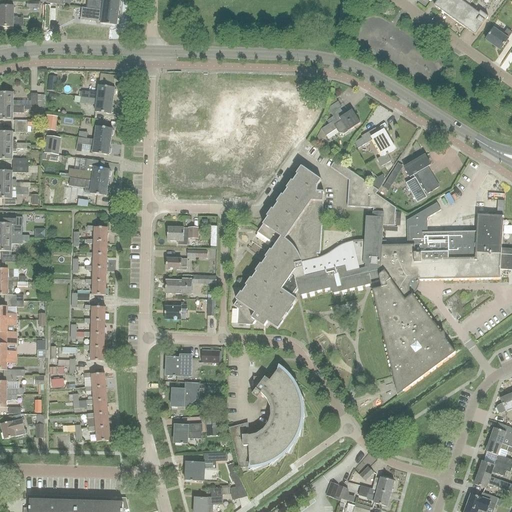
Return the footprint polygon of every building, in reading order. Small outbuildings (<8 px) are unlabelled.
[(118,13),(119,7),(121,7),(121,2),(120,2),(120,0),(119,0),(103,0),(103,2),(87,0),(87,8),(118,13)] [(438,0),(434,6),(475,36),(488,18),(480,12),(478,14),(468,7),(472,0),(438,0)] [(23,27),(23,19),(13,18),(14,7),(0,7),(0,27),(13,28),(13,27),(23,27)] [(82,8),(80,19),(96,21),(96,24),(117,27),(117,25),(118,25),(119,20),(118,20),(118,13),(87,8),(82,8)] [(507,39),(511,33),(507,30),(503,35),(494,29),(485,40),(500,51),(508,39),(507,39)] [(57,85),(48,84),(47,91),(56,92),(57,85)] [(98,86),(97,93),(81,91),(80,97),(113,102),(115,89),(98,86)] [(174,131),(173,186),(195,187),(197,116),(196,116),(196,112),(293,115),(294,92),(225,90),(225,89),(185,88),(185,104),(179,104),(179,116),(174,116),(173,131),(174,131)] [(30,102),(13,102),(13,94),(0,93),(0,107),(16,107),(16,105),(23,105),(23,110),(24,110),(31,110),(31,108),(45,108),(45,96),(38,95),(38,94),(31,94),(30,102)] [(111,115),(113,102),(80,97),(79,104),(96,106),(95,113),(111,115)] [(344,134),(348,132),(360,124),(351,111),(344,116),(339,109),(341,108),(338,102),(330,108),(328,111),(333,117),(327,121),(329,124),(322,129),(326,136),(336,130),(338,134),(344,134)] [(0,120),(13,121),(13,114),(24,114),(24,110),(23,110),(23,105),(16,105),(16,107),(0,107),(0,120)] [(49,114),(47,129),(59,130),(61,116),(49,114)] [(95,141),(111,143),(112,130),(97,127),(95,140),(95,141)] [(372,141),(382,157),(377,160),(381,167),(391,161),(387,155),(395,150),(384,131),(378,134),(375,129),(361,137),(362,139),(354,143),(358,149),(372,141)] [(16,141),(13,141),(13,133),(0,133),(0,146),(16,147),(16,144),(16,141)] [(45,154),(58,156),(60,139),(47,137),(45,154)] [(77,145),(94,147),(93,153),(109,155),(111,143),(95,141),(95,140),(87,139),(86,140),(78,138),(77,145)] [(23,144),(16,144),(16,147),(0,146),(0,160),(12,160),(12,152),(16,152),(16,150),(23,150),(23,144)] [(424,156),(404,168),(410,178),(410,177),(411,176),(412,177),(413,176),(414,179),(405,184),(417,204),(426,198),(423,193),(426,192),(427,194),(430,192),(431,193),(432,193),(432,192),(438,188),(427,168),(430,166),(424,156)] [(476,232),(427,233),(426,219),(440,211),(436,204),(406,221),(407,246),(381,246),(383,226),(394,227),(395,208),(375,194),(378,191),(335,161),(330,168),(348,181),(347,207),(373,209),(372,218),(366,217),(364,241),(362,241),(359,241),(357,242),(354,242),(352,242),(350,243),(345,244),(341,246),(339,248),(337,249),(329,254),(327,256),(325,257),(322,258),(320,258),(318,259),(317,254),(320,254),(323,193),(317,192),(317,187),(321,181),(302,168),(256,234),(275,246),(233,306),(238,310),(237,324),(236,324),(236,325),(253,326),(253,325),(255,322),(264,328),(267,323),(276,329),(297,300),(292,298),(298,290),(299,297),(330,289),(332,295),(371,285),(371,281),(379,279),(381,288),(372,291),(397,397),(455,354),(411,296),(418,281),(499,280),(499,271),(500,269),(511,270),(511,249),(501,249),(503,217),(477,215),(476,232)] [(66,178),(70,178),(108,184),(109,177),(110,177),(111,172),(110,172),(110,170),(96,168),(94,168),(86,167),(85,171),(69,169),(68,175),(66,174),(66,178)] [(0,186),(16,186),(16,184),(16,181),(12,181),(12,172),(0,172),(0,186)] [(392,186),(398,176),(392,172),(386,183),(392,186)] [(108,184),(70,178),(69,187),(86,189),(86,187),(91,188),(90,194),(106,197),(106,195),(108,195),(109,190),(107,190),(108,184)] [(0,199),(3,199),(3,205),(16,206),(16,200),(12,200),(12,192),(16,192),(16,189),(22,189),(23,184),(16,184),(16,186),(0,186),(0,199)] [(501,213),(507,214),(507,198),(488,197),(488,207),(501,207),(501,213)] [(11,230),(12,225),(15,225),(15,218),(3,218),(3,225),(0,224),(0,238),(15,239),(16,236),(22,236),(22,231),(11,230)] [(94,242),(107,242),(108,229),(94,229),(94,228),(87,227),(87,231),(95,232),(94,241),(94,242)] [(184,238),(188,238),(188,239),(198,240),(199,229),(188,228),(188,229),(184,229),(168,228),(167,242),(184,242),(184,238)] [(0,238),(0,251),(2,252),(2,263),(16,263),(16,256),(11,256),(11,252),(11,245),(23,245),(23,241),(29,241),(29,236),(22,236),(16,236),(15,239),(0,238)] [(94,242),(94,241),(87,240),(87,245),(94,245),(94,254),(94,255),(107,256),(107,242),(94,242)] [(94,255),(94,254),(87,254),(86,258),(94,258),(93,268),(93,269),(106,269),(107,256),(94,255)] [(187,268),(187,260),(167,260),(166,270),(181,271),(181,268),(187,268)] [(18,283),(18,278),(13,278),(13,270),(19,270),(19,263),(16,263),(2,263),(1,270),(0,269),(0,282),(13,283),(18,283)] [(93,269),(93,268),(86,267),(86,272),(93,272),(93,281),(93,282),(106,283),(106,269),(93,269)] [(216,285),(216,277),(193,276),(193,284),(216,285)] [(191,295),(191,287),(191,280),(183,280),(183,282),(166,282),(166,294),(191,295)] [(93,282),(93,281),(86,281),(86,285),(93,285),(93,296),(106,296),(106,283),(93,282)] [(13,295),(13,283),(0,282),(0,295),(4,295),(4,301),(23,302),(23,295),(13,295)] [(77,294),(72,294),(72,302),(77,302),(89,302),(89,295),(77,294)] [(207,317),(215,317),(215,300),(207,300),(207,317)] [(8,307),(17,307),(23,307),(23,302),(4,301),(4,307),(0,307),(0,320),(17,320),(17,315),(8,314),(8,307)] [(92,321),(105,322),(105,308),(92,308),(92,307),(85,306),(85,311),(92,311),(92,320),(92,321)] [(172,306),(172,308),(165,307),(165,320),(181,321),(181,314),(186,314),(187,306),(172,306)] [(17,333),(7,333),(7,326),(17,326),(17,320),(0,320),(0,339),(17,339),(17,333)] [(91,335),(104,335),(105,322),(92,321),(92,320),(85,320),(84,324),(92,324),(91,334),(91,335)] [(91,338),(91,347),(91,348),(104,349),(104,335),(91,335),(91,334),(84,333),(84,338),(91,338)] [(0,357),(15,358),(15,352),(7,352),(7,345),(17,345),(17,339),(0,339),(0,357)] [(91,348),(91,347),(84,347),(84,351),(91,351),(91,362),(103,362),(104,349),(91,348)] [(203,364),(219,365),(219,353),(203,352),(203,364)] [(176,377),(180,377),(190,377),(191,356),(180,356),(180,359),(176,359),(176,358),(174,358),(174,359),(168,359),(167,376),(173,377),(173,378),(176,378),(176,377)] [(17,358),(15,358),(0,357),(0,370),(3,370),(3,377),(16,377),(16,371),(7,370),(7,364),(16,364),(17,358)] [(265,379),(263,381),(254,380),(254,378),(253,378),(253,390),(254,390),(256,391),(252,396),(258,400),(261,395),(268,400),(270,408),(271,416),(268,424),(264,431),(257,435),(249,437),(245,437),(242,426),(229,429),(239,469),(251,468),(251,466),(257,465),(258,469),(269,464),(268,461),(274,459),(276,462),(285,453),(284,451),(288,447),(291,449),(296,438),(294,437),(297,432),(300,432),(302,419),(299,419),(300,413),(303,412),(300,400),(298,401),(296,395),(299,393),(293,383),(291,384),(287,380),(289,377),(279,369),(270,382),(265,379)] [(93,389),(106,388),(105,374),(92,375),(92,374),(84,374),(85,378),(92,378),(92,387),(93,389)] [(16,377),(3,377),(3,382),(0,382),(0,395),(17,395),(17,396),(22,396),(22,389),(19,389),(19,383),(16,383),(16,377)] [(63,380),(52,381),(52,389),(64,388),(63,380)] [(185,383),(184,390),(172,390),(171,407),(184,408),(184,407),(188,408),(199,398),(199,384),(185,383)] [(94,402),(107,401),(106,388),(93,389),(92,387),(85,387),(86,392),(93,392),(94,401),(94,402)] [(0,407),(6,408),(6,402),(11,402),(11,401),(17,401),(17,396),(17,395),(0,395),(0,407)] [(511,396),(511,395),(500,400),(502,405),(498,407),(496,408),(498,414),(500,413),(501,413),(505,411),(511,409),(511,408),(511,396)] [(95,416),(108,415),(107,401),(94,402),(94,401),(87,401),(87,405),(94,405),(95,414),(95,416)] [(96,429),(109,428),(108,415),(95,416),(95,414),(88,414),(88,419),(95,418),(96,427),(96,429)] [(205,418),(206,430),(220,429),(219,417),(205,418)] [(4,440),(26,434),(22,420),(1,425),(4,440)] [(511,448),(511,430),(509,428),(498,424),(496,430),(494,429),(490,440),(511,448)] [(201,440),(201,432),(202,432),(202,425),(186,426),(186,427),(176,426),(175,444),(187,445),(188,439),(201,440)] [(110,441),(109,428),(96,429),(96,427),(89,428),(89,432),(96,432),(97,442),(110,441)] [(511,448),(490,440),(485,452),(497,457),(496,462),(511,467),(511,461),(498,456),(500,449),(511,453),(511,448)] [(511,467),(496,462),(494,466),(482,462),(478,474),(490,478),(492,473),(504,477),(506,472),(510,473),(511,467)] [(204,483),(205,470),(216,470),(216,463),(196,463),(196,464),(186,463),(185,481),(204,483)] [(359,475),(365,482),(374,474),(368,467),(359,475)] [(231,477),(236,488),(239,499),(247,498),(236,474),(231,477)] [(487,485),(504,491),(511,493),(511,492),(511,485),(490,478),(478,474),(474,485),(486,490),(487,485)] [(377,491),(391,494),(394,482),(381,478),(380,480),(375,478),(372,489),(377,491)] [(331,483),(326,496),(333,499),(338,486),(331,483)] [(336,498),(335,499),(341,501),(341,500),(343,500),(347,489),(340,486),(335,498),(336,498)] [(367,498),(368,495),(374,496),(372,502),(374,503),(374,504),(387,508),(391,494),(377,491),(372,489),(372,490),(361,487),(359,496),(367,498)] [(233,501),(239,499),(236,488),(230,490),(233,501)] [(212,511),(213,506),(223,505),(222,498),(222,489),(211,489),(211,498),(205,499),(205,500),(195,499),(194,511),(212,511)] [(471,495),(466,507),(480,511),(493,511),(498,499),(493,497),(483,494),(481,498),(471,495)] [(23,509),(23,511),(51,511),(52,500),(28,499),(28,509),(23,509)] [(51,511),(75,511),(76,500),(52,500),(51,511)] [(76,500),(75,511),(100,511),(100,501),(76,500)] [(126,511),(125,511),(125,502),(100,501),(100,511),(126,511)]
